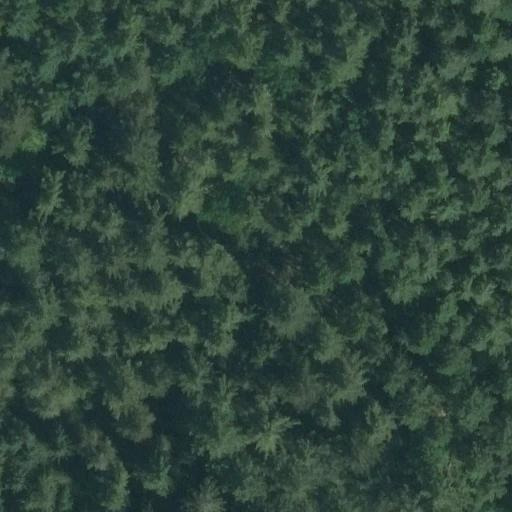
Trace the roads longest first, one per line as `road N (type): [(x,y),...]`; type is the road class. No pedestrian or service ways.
road 1 (track): [(159,111),(511,479)]
road 2 (track): [(0,180),(113,63),(159,111)]
